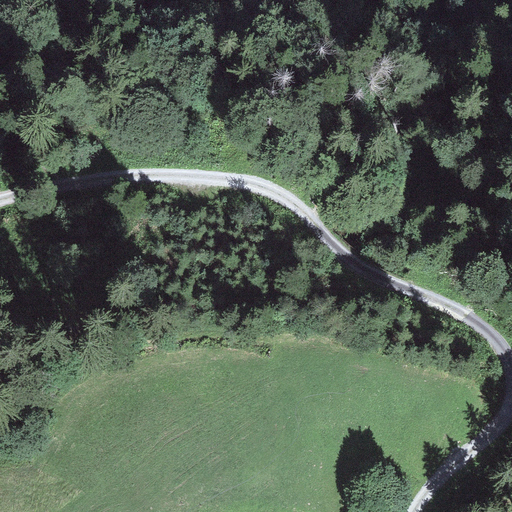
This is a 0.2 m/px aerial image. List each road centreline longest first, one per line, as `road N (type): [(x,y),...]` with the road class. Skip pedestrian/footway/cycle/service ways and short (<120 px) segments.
road 1 (track): [(0,200),(154,175),(206,176),(284,196),(367,272),(479,323),(497,342),(511,380)]
road 2 (track): [(511,389),(502,419),(439,478),(417,511)]
